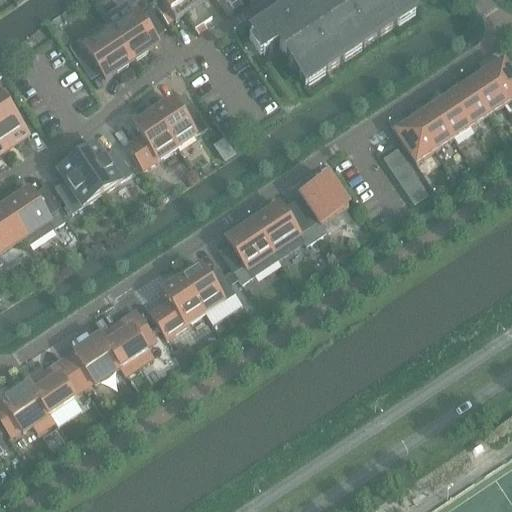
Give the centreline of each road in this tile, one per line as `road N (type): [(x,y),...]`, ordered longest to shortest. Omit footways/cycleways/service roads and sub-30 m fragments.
road 1 (residential): [(501,36),(0,368)]
road 2 (residential): [(0,183),(273,0)]
road 3 (secondary): [(511,336),(249,511)]
road 4 (secondary): [(311,511),(511,378)]
